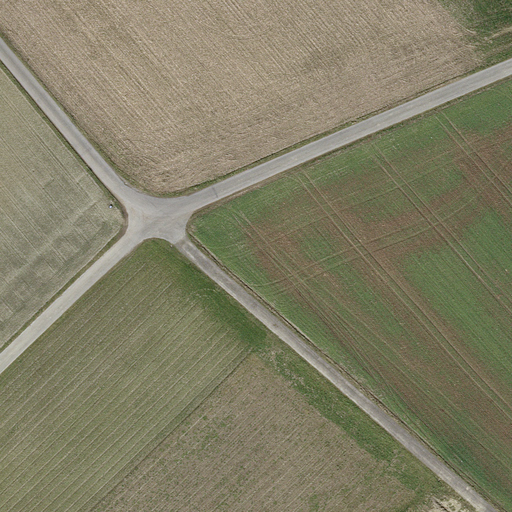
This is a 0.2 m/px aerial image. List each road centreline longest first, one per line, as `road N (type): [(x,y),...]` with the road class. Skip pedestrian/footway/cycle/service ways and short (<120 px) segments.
road 1 (track): [(161,219),(500,511)]
road 2 (track): [(161,219),(511,65)]
road 3 (track): [(0,32),(161,219)]
road 4 (track): [(161,219),(0,369)]
